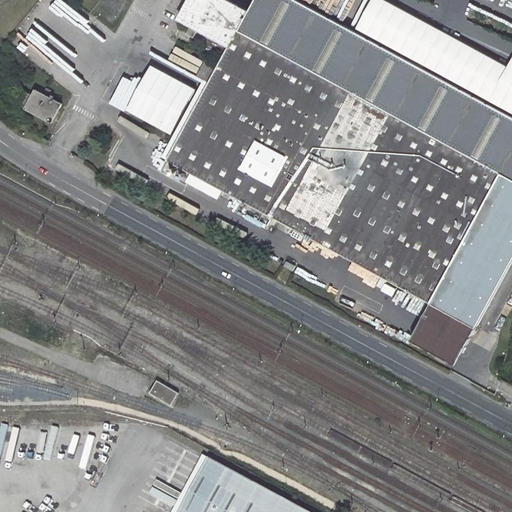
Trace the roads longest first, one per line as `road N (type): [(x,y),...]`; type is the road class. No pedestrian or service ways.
road 1 (residential): [(0,139),(511,424)]
road 2 (unknown): [(59,176),(154,0)]
